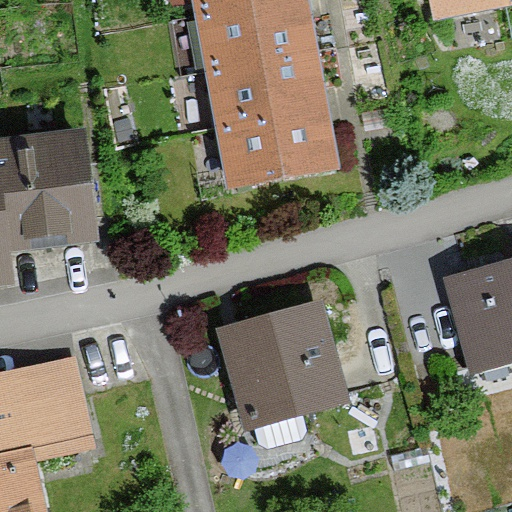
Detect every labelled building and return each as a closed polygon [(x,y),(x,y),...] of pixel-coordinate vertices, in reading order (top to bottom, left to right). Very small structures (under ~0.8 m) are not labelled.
[(202,0),(241,196),(350,175),(345,146),(334,88),(322,30),(316,0),(202,0)] [(511,0),(429,0),(436,33),(511,17),(511,0)] [(93,143),(0,155),(0,295),(26,291),(22,266),(63,261),(109,254),(93,143)] [(511,273),(449,291),(476,382),(511,371),(511,273)] [(327,316),(226,344),(253,440),(354,412),(327,316)] [(75,367),(0,385),(0,511),(53,511),(44,471),(98,458),(75,367)]
